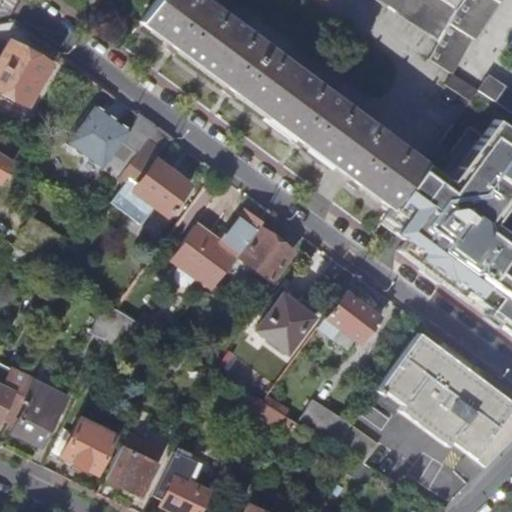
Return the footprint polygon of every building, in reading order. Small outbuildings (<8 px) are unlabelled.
[(153,0),(138,21),(173,47),(230,89),(298,140),(342,172),(356,183),(388,207),(391,203),(395,198),(422,162),(399,146),(393,142),(395,139),(384,131),(382,133),(337,100),(339,98),(327,90),(326,92),(268,49),(270,47),(259,39),(258,41),(212,7),(214,5),(207,0),(153,0)] [(374,0),(438,43),(455,10),(440,0),(374,0)] [(511,0),(462,0),(455,10),(438,43),(428,60),(450,74),(472,38),(474,40),(500,0),(511,0)] [(462,0),(440,0),(455,10),(462,0)] [(8,43),(0,57),(0,91),(25,106),(47,66),(8,43)] [(442,86),(465,103),(474,90),(450,74),(442,86)] [(511,93),(487,77),(477,91),(499,106),(511,113),(511,93)] [(447,181),(422,162),(383,215),(380,218),(394,228),(382,244),(511,337),(511,274),(497,264),(511,243),(511,237),(490,222),(511,191),(511,113),(499,106),(447,181)] [(128,130),(95,107),(68,145),(116,180),(156,124),(140,114),(128,130)] [(153,160),(169,138),(154,127),(138,150),(125,168),(139,178),(130,190),(165,216),(187,186),(153,160)] [(16,175),(20,167),(0,154),(0,169),(4,172),(6,170),(16,175)] [(116,180),(130,190),(139,178),(125,168),(116,180)] [(168,261),(202,285),(209,289),(257,224),(242,212),(218,243),(195,225),(168,261)] [(29,220),(13,248),(32,259),(39,264),(56,236),(29,220)] [(258,228),(237,257),(269,281),(290,253),(258,228)] [(377,318),(341,291),(315,327),(330,338),(338,328),(359,343),(377,318)] [(316,309),(299,297),(293,306),(279,296),(254,329),(284,352),(316,309)] [(90,332),(104,339),(117,312),(113,310),(103,304),(90,332)] [(123,348),(135,324),(117,312),(104,339),(123,348)] [(511,403),(511,402),(416,331),(365,401),(389,417),(394,412),(443,447),(447,441),(483,467),(511,436),(511,410),(509,408),(511,403)] [(259,396),(273,378),(233,347),(219,366),(250,390),(239,403),(281,435),(292,421),(259,396)] [(0,417),(7,421),(19,398),(29,378),(33,369),(0,353),(0,417)] [(63,395),(29,378),(19,398),(25,402),(9,433),(38,446),(63,395)] [(309,400),(295,423),(308,431),(315,421),(323,409),(309,400)] [(106,433),(77,419),(58,456),(69,462),(69,464),(81,470),(82,468),(94,474),(111,436),(113,431),(108,429),(106,433)] [(326,428),(315,421),(308,431),(320,438),(326,428)] [(339,436),(326,428),(320,438),(332,445),(339,436)] [(128,452),(118,447),(104,476),(111,480),(110,483),(137,495),(152,464),(145,460),(148,455),(131,447),(128,452)] [(172,511),(194,511),(206,490),(186,481),(191,470),(188,461),(177,456),(168,459),(161,472),(148,498),(158,503),(157,505),(172,511)] [(410,476),(402,488),(439,511),(451,499),(410,476)]
